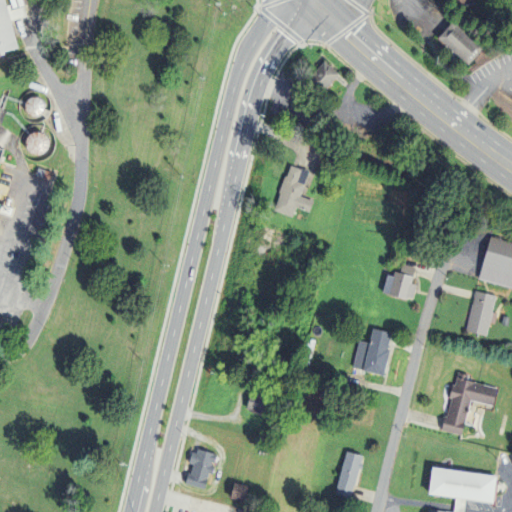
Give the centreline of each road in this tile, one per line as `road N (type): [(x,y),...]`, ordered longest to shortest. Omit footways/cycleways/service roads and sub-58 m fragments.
road 1 (secondary): [(318,7),(264,27),(235,80),(130,511)]
road 2 (secondary): [(153,511),(257,89),(285,37),(318,7)]
road 3 (residential): [(90,0),(74,219),(29,340),(0,353)]
road 4 (residential): [(443,267),(376,511)]
road 5 (primary): [(511,168),(318,7)]
road 6 (residential): [(83,108),(58,91),(39,58),(36,0)]
